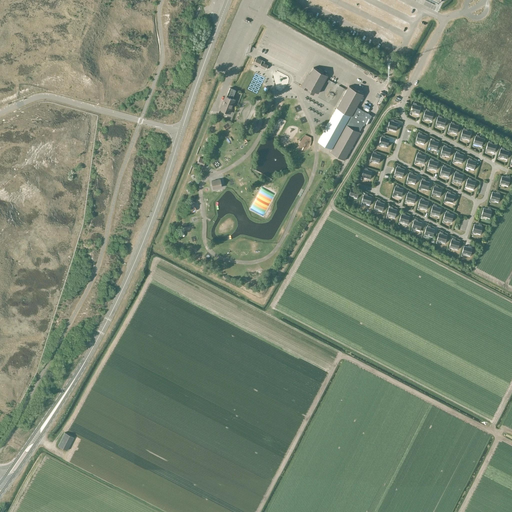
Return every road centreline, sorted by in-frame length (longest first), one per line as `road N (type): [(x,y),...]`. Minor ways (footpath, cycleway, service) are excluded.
road 1 (secondary): [(0,493),(97,340),(145,237),(180,131)]
road 2 (unclassified): [(180,131),(46,95),(0,112)]
road 3 (secondary): [(180,131),(228,0)]
road 4 (track): [(111,346),(50,447),(37,440)]
road 5 (unknown): [(400,107),(386,112),(331,203)]
